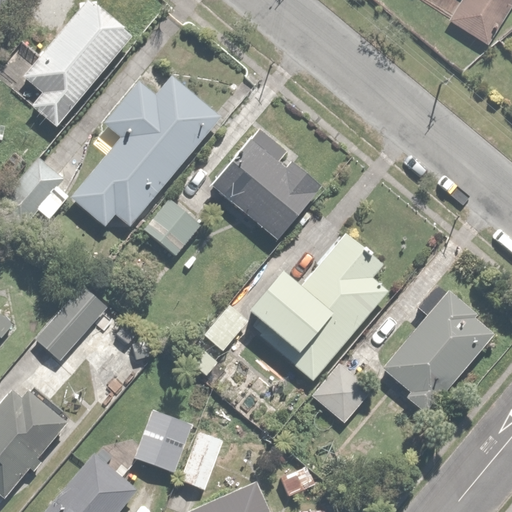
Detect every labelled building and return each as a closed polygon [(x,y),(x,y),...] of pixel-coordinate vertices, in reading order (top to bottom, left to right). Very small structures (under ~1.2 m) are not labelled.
[(0,0),(0,10),(8,0),(0,0)] [(56,124),(131,32),(90,0),(88,0),(26,77),(41,89),(30,103),(56,124)] [(511,0),(457,0),(448,15),(486,39),(503,13),(511,18),(511,0)] [(134,221),(221,115),(173,76),(158,94),(141,80),(104,126),(117,137),(68,197),(105,227),(120,210),(134,221)] [(257,123),(208,182),(278,241),(324,186),(292,159),(295,155),(257,123)] [(3,198),(26,217),(35,206),(48,216),(71,188),(35,159),(3,198)] [(200,225),(169,200),(146,228),(177,253),(200,225)] [(247,282),(260,293),(247,308),(292,346),(285,354),(314,379),(389,290),(371,275),(386,258),(350,228),(302,285),(268,257),(247,282)] [(166,269),(142,249),(125,269),(149,289),(166,269)] [(104,307),(81,285),(36,334),(59,355),(104,307)] [(498,332),(448,288),(379,367),(430,411),(498,332)] [(4,300),(0,304),(0,334),(3,338),(22,315),(4,300)] [(248,314),(228,301),(205,337),(225,350),(248,314)] [(371,387),(338,362),(313,394),(346,419),(371,387)] [(22,396),(12,388),(0,402),(0,491),(7,498),(72,418),(31,385),(22,396)] [(194,420),(153,405),(134,456),(175,471),(194,420)] [(224,439),(197,430),(180,480),(207,490),(224,439)] [(126,511),(140,496),(91,455),(42,511),(126,511)] [(317,483),(308,467),(283,481),(292,497),(317,483)] [(272,511),(257,478),(182,511),(272,511)]
